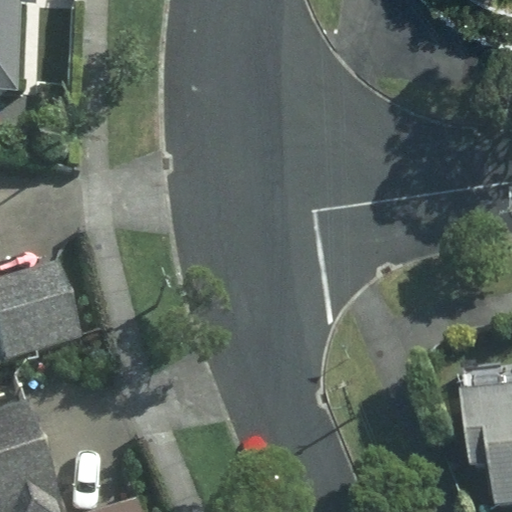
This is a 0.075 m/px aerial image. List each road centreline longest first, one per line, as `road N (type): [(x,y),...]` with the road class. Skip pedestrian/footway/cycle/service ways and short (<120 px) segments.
road 1 (residential): [(237,219),(264,357),(324,511)]
road 2 (residential): [(511,180),(237,219)]
road 3 (residential): [(232,0),(225,50),(237,219)]
